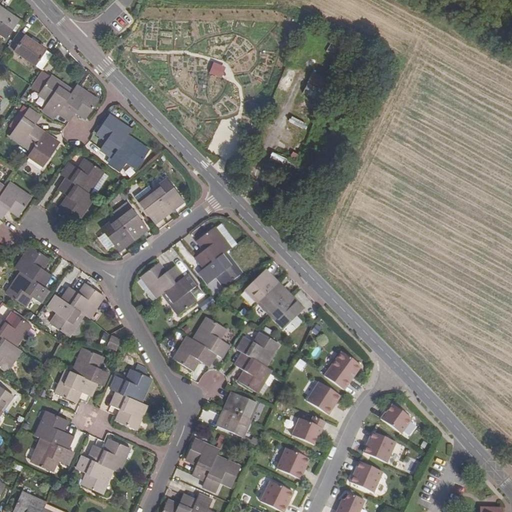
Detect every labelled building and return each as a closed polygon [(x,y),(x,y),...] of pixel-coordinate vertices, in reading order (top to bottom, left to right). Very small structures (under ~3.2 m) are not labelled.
[(19,20),(0,6),(0,32),(7,38),(13,30),(17,24),(19,20)] [(35,66),(38,61),(45,50),(24,36),(13,52),(35,66)] [(52,54),(45,50),(38,61),(44,66),(52,54)] [(59,112),(72,91),(50,77),(39,94),(49,100),(42,110),(55,119),(59,112)] [(76,86),(72,91),(59,112),(71,121),(76,111),(87,118),(98,100),(76,86)] [(307,112),(299,108),(296,114),(303,119),(307,112)] [(10,136),(32,150),(43,132),(35,127),(40,117),(28,109),(10,136)] [(130,130),(108,115),(96,133),(106,140),(101,149),(113,157),(126,136),(130,130)] [(43,132),(32,150),(28,155),(44,165),(59,143),(43,132)] [(148,151),(126,136),(113,157),(109,163),(121,171),(126,162),(136,168),(148,151)] [(62,174),(67,178),(88,193),(102,172),(102,171),(86,159),(79,169),(70,163),(62,174)] [(88,193),(93,196),(107,175),(102,172),(88,193)] [(88,193),(67,178),(59,191),(68,197),(61,207),(78,218),(93,196),(88,193)] [(152,191),(168,212),(183,200),(167,179),(152,191)] [(6,189),(0,196),(0,216),(3,219),(9,209),(19,216),(31,198),(9,183),(6,189)] [(138,202),(152,191),(149,186),(134,197),(138,202)] [(154,223),(168,212),(152,191),(138,202),(154,223)] [(116,219),(132,239),(147,228),(131,207),(116,219)] [(132,239),(116,219),(102,230),(103,231),(113,243),(118,250),(132,239)] [(205,269),(225,254),(231,250),(214,228),(197,241),(205,251),(196,257),(205,269)] [(243,235),(239,230),(229,238),(234,244),(243,235)] [(107,248),(113,243),(103,231),(97,235),(107,248)] [(42,287),(51,274),(41,268),(48,258),(31,246),(16,269),(21,272),(42,287)] [(240,274),(225,254),(205,269),(200,273),(208,285),(217,278),(224,287),(240,274)] [(183,279),(174,268),(166,274),(158,264),(141,277),(142,279),(157,298),(163,294),(183,279)] [(245,289),(258,302),(276,283),(265,271),(245,289)] [(47,290),(42,287),(21,272),(6,294),(23,306),(31,296),(40,302),(47,290)] [(188,275),(183,279),(163,294),(179,315),(196,302),(189,293),(197,286),(188,275)] [(151,303),(157,298),(142,279),(136,283),(151,303)] [(271,315),(290,297),(276,283),(258,302),(271,315)] [(79,294),(70,288),(62,300),(83,314),(88,317),(103,295),(86,284),(79,294)] [(62,300),(57,296),(48,308),(58,315),(51,324),(67,336),(83,314),(62,300)] [(290,297),(271,315),(284,329),(303,311),(290,297)] [(41,317),(47,321),(53,312),(47,308),(41,317)] [(0,319),(0,335),(15,346),(29,325),(13,313),(6,323),(0,319)] [(194,341),(215,354),(221,357),(228,345),(219,339),(225,329),(207,318),(194,341)] [(245,338),(237,351),(243,354),(264,367),(278,344),(261,334),(255,344),(245,338)] [(15,346),(0,335),(0,369),(5,372),(20,350),(15,346)] [(120,339),(112,337),(108,346),(116,349),(120,339)] [(194,341),(188,337),(174,360),(192,371),(198,361),(207,367),(215,354),(194,341)] [(73,372),(95,382),(102,385),(107,372),(98,368),(102,356),(84,348),(73,372)] [(339,352),(321,377),(341,391),(358,366),(339,352)] [(264,367),(243,354),(235,367),(245,372),(238,383),(256,393),(270,371),(264,367)] [(301,371),(306,363),(299,358),(294,367),(301,371)] [(79,391),(89,396),(95,382),(73,372),(67,370),(56,395),(74,403),(79,391)] [(116,376),(111,390),(116,392),(139,403),(151,378),(132,370),(127,381),(116,376)] [(316,383),(304,402),(326,416),(330,409),(328,408),(332,402),(334,403),(338,396),(316,383)] [(0,408),(2,410),(12,395),(0,386),(0,408)] [(139,403),(116,392),(111,406),(121,410),(116,421),(135,430),(146,406),(139,403)] [(225,411),(249,421),(256,404),(232,393),(225,411)] [(383,413),(378,420),(398,434),(409,419),(390,405),(383,414),(383,413)] [(66,449),(72,436),(62,431),(67,420),(48,411),(37,435),(42,438),(66,449)] [(241,438),(249,421),(225,411),(217,427),(241,438)] [(323,422),(310,417),(308,424),(296,419),(289,436),(311,446),(316,436),(317,436),(323,422)] [(385,463),(394,443),(370,432),(367,439),(368,440),(365,447),(364,446),(361,453),(385,463)] [(72,451),(66,449),(42,438),(32,463),(51,472),(56,460),(66,465),(72,451)] [(95,445),(89,459),(112,469),(118,472),(129,448),(110,439),(105,450),(95,445)] [(196,465),(192,474),(205,480),(215,457),(217,452),(194,441),(185,460),(196,465)] [(283,449),(274,470),(298,480),(301,473),(299,473),(302,466),(304,467),(307,460),(283,449)] [(89,459),(83,456),(77,470),(87,474),(82,486),(101,494),(112,469),(89,459)] [(215,457),(205,480),(202,486),(216,492),(220,482),(232,487),(240,468),(215,457)] [(371,494),(380,473),(356,463),(353,470),(355,470),(352,477),(350,477),(347,483),(371,494)] [(268,482),(258,502),(276,511),(281,511),(284,507),(283,506),(286,500),(288,500),(291,494),(268,482)] [(40,511),(42,509),(45,503),(21,492),(12,511),(40,511)] [(357,511),(363,502),(347,494),(343,501),(340,500),(334,511),(357,511)] [(207,511),(211,502),(198,496),(195,502),(190,511),(207,511)] [(190,511),(195,502),(182,497),(177,506),(167,502),(162,511),(190,511)] [(66,511),(45,503),(42,509),(48,511),(66,511)]
